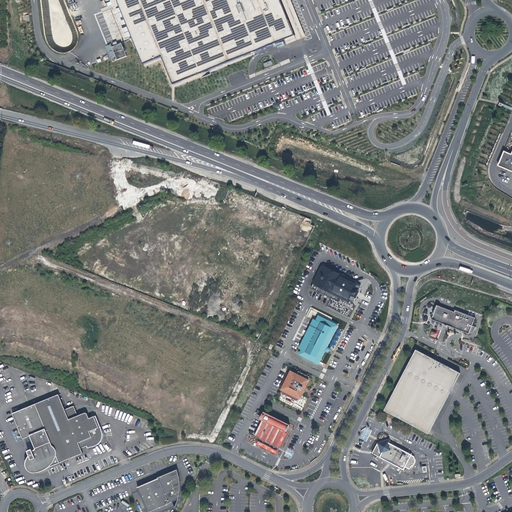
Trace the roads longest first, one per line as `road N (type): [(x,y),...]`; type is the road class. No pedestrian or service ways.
road 1 (unclassified): [(112,207),(51,226),(37,239),(61,324),(83,341),(171,362)]
road 2 (primary): [(0,71),(262,179)]
road 3 (unclassified): [(171,362),(199,345),(233,265),(112,207)]
road 4 (unclassified): [(348,489),(341,458),(422,268)]
road 5 (unclassified): [(394,266),(390,330),(328,454)]
road 6 (unclassified): [(37,503),(155,454),(191,449)]
road 7 (unclassified): [(511,257),(475,241),(449,213),(444,190),(455,140)]
road 8 (unclassified): [(511,451),(458,483),(374,494)]
road 9 (primary): [(120,143),(262,179)]
road 10 (tertiary): [(0,112),(120,143)]
